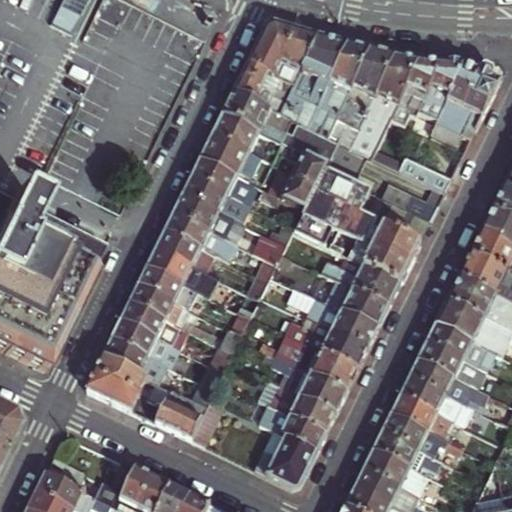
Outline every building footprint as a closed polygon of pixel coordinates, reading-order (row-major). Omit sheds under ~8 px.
[(59,0),(47,25),(69,36),(86,0),(59,0)] [(258,91),(262,83),(284,39),(278,36),(268,34),(261,39),(240,82),(258,91)] [(286,96),(311,47),(295,42),(284,39),(262,83),(274,89),(280,92),(286,96)] [(314,108),(341,56),(327,51),(311,47),(286,96),(282,104),(280,108),(278,113),(276,117),(272,124),(299,137),(314,108)] [(345,101),(364,62),(354,59),(341,56),(314,108),(329,116),(320,135),(326,138),(345,101)] [(353,140),(360,125),(388,69),(383,68),(364,62),(345,101),(351,104),(347,111),(351,113),(341,133),(353,140)] [(393,113),(394,111),(411,77),(402,74),(388,69),(360,125),(372,131),(384,109),(393,113)] [(413,117),(434,78),(426,77),(411,77),(394,111),(393,113),(385,130),(396,135),(404,121),(410,124),(413,117)] [(422,145),(448,158),(454,146),(464,151),(495,91),(487,87),(489,83),(488,77),(471,77),(454,78),(431,126),(429,131),(422,145)] [(431,126),(454,78),(446,78),(434,78),(413,117),(431,126)] [(268,100),(274,89),(262,83),(258,91),(256,94),(268,100)] [(497,87),(489,83),(487,87),(495,91),(497,87)] [(278,102),(282,104),(286,96),(280,92),(276,100),(278,102)] [(265,120),(229,102),(225,110),(218,124),(271,152),(276,155),(320,177),(325,167),(327,164),(261,130),(265,120)] [(382,135),(385,130),(393,113),(384,109),(372,131),(382,135)] [(271,152),(218,124),(213,135),(208,144),(245,162),(250,152),(263,159),(264,156),(268,158),(271,152)] [(240,172),(245,162),(208,144),(205,150),(200,160),(195,168),(232,187),(234,183),(251,192),(254,187),(258,188),(261,183),(240,172)] [(276,155),(271,152),(268,158),(273,161),(276,155)] [(332,154),(327,164),(325,167),(350,179),(356,167),(343,160),(332,154)] [(318,180),(320,177),(276,155),(273,161),(278,163),(276,166),(292,174),(285,187),(309,199),(318,180)] [(364,171),(435,207),(443,193),(444,190),(399,167),(396,172),(370,158),(364,171)] [(343,193),(350,179),(325,167),(320,177),(318,180),(343,193)] [(232,187),(195,168),(191,176),(186,187),(235,212),(242,215),(245,210),(239,207),(246,194),(232,187)] [(511,181),(507,179),(502,188),(497,199),(511,206),(511,181)] [(326,239),(350,251),(340,271),(390,296),(400,278),(405,268),(422,233),(395,219),(373,208),(343,193),(318,180),(309,199),(297,221),(289,239),(286,243),(316,259),(326,239)] [(235,212),(186,187),(183,194),(177,205),(226,229),(235,212)] [(297,221),(309,199),(285,187),(273,209),(297,221)] [(245,210),(248,204),(254,207),(257,200),(253,198),(246,194),(239,207),(245,210)] [(373,208),(395,219),(401,206),(380,195),(373,208)] [(0,362),(33,379),(96,256),(26,221),(31,210),(4,197),(3,200),(0,198),(0,362)] [(492,208),(485,222),(511,235),(511,206),(497,199),(492,208)] [(270,216),(273,209),(257,200),(254,207),(270,216)] [(226,229),(177,205),(174,210),(168,223),(218,248),(224,236),(228,239),(232,232),(226,229)] [(429,221),(401,206),(395,219),(422,233),(429,221)] [(511,235),(485,222),(482,229),(476,242),(492,250),(490,253),(510,263),(511,262),(511,235)] [(218,248),(168,223),(165,229),(159,241),(214,269),(216,264),(211,261),(218,248)] [(218,248),(228,253),(237,235),(232,232),(228,239),(224,236),(218,248)] [(280,256),(286,243),(289,239),(277,233),(268,251),(280,256)] [(211,275),(214,269),(159,241),(155,248),(150,258),(199,283),(201,277),(198,275),(200,270),(211,275)] [(490,253),(492,250),(476,242),(470,252),(463,266),(511,291),(511,262),(510,263),(490,253)] [(280,256),(268,251),(256,245),(247,262),(261,269),(271,274),(275,265),(280,256)] [(214,269),(218,271),(228,253),(218,248),(211,261),(216,264),(214,269)] [(335,261),(322,255),(320,260),(332,266),(335,261)] [(199,283),(150,258),(146,266),(140,277),(185,300),(191,288),(195,290),(199,283)] [(511,291),(463,266),(459,273),(451,289),(503,316),(508,306),(511,308),(511,291)] [(387,302),(390,296),(340,271),(333,267),(323,289),(379,317),(387,302)] [(263,288),(271,274),(261,269),(251,287),(261,293),(263,288)] [(185,300),(140,277),(136,285),(131,295),(181,321),(190,302),(185,300)] [(304,291),(324,301),(317,315),(368,341),(375,327),(376,323),(379,317),(323,289),(309,282),(304,291)] [(261,293),(251,287),(248,286),(239,304),(252,311),(253,308),(261,293)] [(511,320),(507,318),(503,316),(451,289),(447,297),(439,313),(501,345),(508,332),(511,334),(511,320)] [(172,338),(181,321),(131,295),(127,303),(122,313),(172,338)] [(187,324),(197,306),(190,302),(181,321),(187,324)] [(303,324),(310,327),(306,335),(357,361),(365,345),(368,341),(317,315),(295,304),(289,317),(303,324)] [(503,316),(507,318),(511,308),(508,306),(503,316)] [(172,338),(122,313),(118,322),(113,330),(164,356),(169,345),(173,348),(177,340),(172,338)] [(433,325),(427,337),(477,363),(484,366),(490,370),(498,355),(511,362),(511,349),(501,345),(439,313),(433,325)] [(178,341),(183,333),(187,324),(181,321),(172,338),(177,340),(178,341)] [(306,335),(310,327),(303,324),(299,332),(306,335)] [(157,368),(164,356),(113,330),(109,338),(104,348),(140,366),(149,370),(154,373),(159,375),(161,371),(157,368)] [(306,335),(299,332),(292,346),(299,349),(306,335)] [(195,349),(199,341),(183,333),(178,341),(195,349)] [(355,367),(357,361),(306,335),(299,349),(292,346),(281,340),(278,347),(294,355),(299,358),(347,382),(355,367)] [(477,363),(427,337),(424,343),(418,356),(453,374),(467,381),(477,363)] [(225,364),(231,351),(233,347),(222,342),(214,359),(225,364)] [(164,356),(168,358),(173,348),(169,345),(164,356)] [(140,366),(104,348),(99,357),(95,365),(131,384),(140,366)] [(289,367),(270,357),(267,364),(273,367),(271,371),(288,379),(299,358),(294,355),(289,367)] [(161,371),(168,358),(164,356),(157,368),(161,371)] [(225,364),(214,359),(209,356),(200,374),(216,382),(220,374),(225,364)] [(453,374),(418,356),(414,363),(409,373),(444,392),(453,374)] [(347,382),(299,358),(288,379),(336,404),(340,395),(344,388),(347,382)] [(467,381),(475,385),(481,373),(484,366),(477,363),(467,381)] [(137,386),(131,384),(95,365),(90,375),(86,383),(132,407),(133,404),(130,400),(137,386)] [(152,378),(146,376),(149,370),(140,366),(131,384),(137,386),(145,391),(152,378)] [(481,373),(487,376),(490,370),(484,366),(481,373)] [(262,374),(268,378),(270,374),(271,371),(265,368),(262,374)] [(152,378),(154,373),(149,370),(146,376),(152,378)] [(444,392),(409,373),(406,379),(400,392),(450,418),(455,409),(464,414),(466,411),(470,414),(474,407),(468,403),(462,401),(444,392)] [(210,393),(216,382),(200,374),(191,391),(207,399),(210,393)] [(336,404),(288,379),(276,403),(324,427),(332,412),(336,404)] [(130,410),(132,407),(86,383),(77,402),(109,418),(118,422),(124,412),(130,410)] [(450,418),(400,392),(395,400),(390,410),(435,433),(442,436),(452,418),(450,418)] [(470,398),(465,395),(462,401),(468,403),(470,398)] [(179,453),(198,417),(161,399),(152,417),(143,435),(167,447),(179,453)] [(321,435),(324,427),(276,403),(272,411),(267,409),(265,413),(259,410),(256,416),(272,424),(315,446),(321,435)] [(435,433),(390,410),(387,416),(381,428),(432,454),(436,447),(430,444),(435,433)] [(212,417),(201,411),(198,417),(179,453),(191,459),(212,417)] [(247,435),(262,442),(273,448),(306,464),(312,451),(315,446),(272,424),(256,416),(247,435)] [(0,448),(8,433),(1,419),(0,418),(0,448)] [(442,436),(450,440),(456,429),(452,427),(455,420),(452,418),(442,436)] [(499,443),(509,425),(496,418),(487,437),(499,443)] [(436,455),(432,454),(381,428),(378,433),(372,445),(423,472),(429,460),(433,462),(436,455)] [(499,443),(487,437),(482,434),(473,452),(490,461),(493,456),(499,443)] [(264,466),(273,448),(262,442),(253,461),(264,466)] [(423,472),(372,445),(368,455),(363,463),(414,489),(417,484),(425,488),(431,476),(423,472)] [(288,499),(297,482),(301,475),(306,464),(273,448),(264,466),(253,461),(241,484),(277,502),(288,499)] [(414,489),(363,463),(358,473),(353,483),(399,506),(406,493),(411,495),(414,489)] [(35,485),(57,496),(66,479),(44,467),(39,477),(35,485)] [(112,502),(124,479),(117,476),(110,472),(97,495),(102,497),(112,502)] [(128,511),(142,488),(134,484),(124,479),(112,502),(102,497),(99,504),(102,506),(98,511),(128,511)] [(396,511),(399,506),(353,483),(349,491),(344,501),(366,511),(396,511)] [(57,496),(35,485),(30,494),(26,503),(42,511),(88,511),(84,510),(57,496)] [(128,511),(150,511),(159,496),(153,493),(142,488),(128,511)] [(98,511),(102,506),(99,504),(102,497),(97,495),(93,492),(84,510),(88,511),(98,511)] [(176,511),(180,507),(170,502),(159,496),(150,511),(176,511)] [(366,511),(344,501),(341,508),(338,511),(366,511)] [(21,511),(42,511),(26,503),(21,511)]
